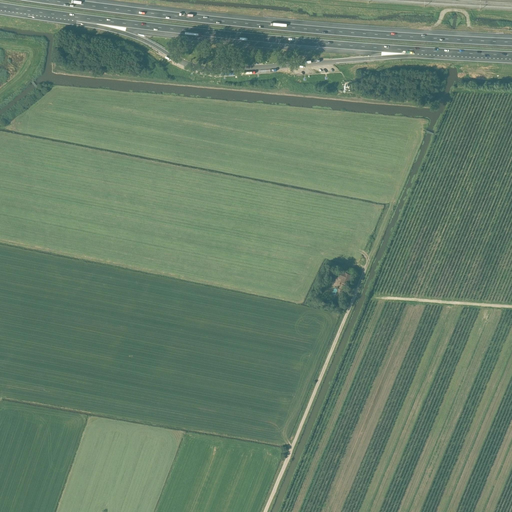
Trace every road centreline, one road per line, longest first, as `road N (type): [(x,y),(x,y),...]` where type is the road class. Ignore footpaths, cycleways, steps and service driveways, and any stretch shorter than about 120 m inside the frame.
road 1 (motorway): [(511,42),(46,0)]
road 2 (motorway): [(74,17),(438,51)]
road 3 (track): [(266,511),(390,204)]
road 4 (track): [(511,306),(369,296)]
